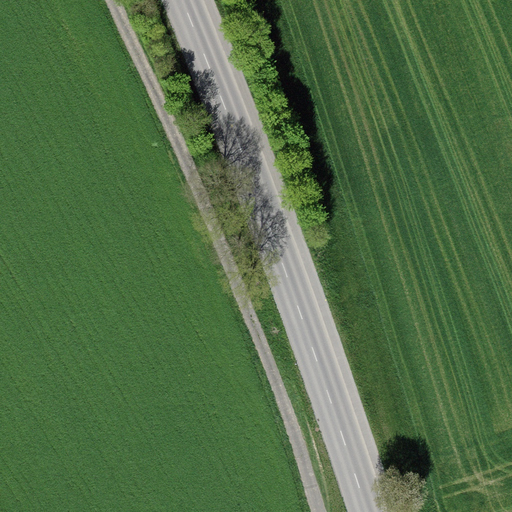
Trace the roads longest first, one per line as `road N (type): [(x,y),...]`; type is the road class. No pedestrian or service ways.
road 1 (track): [(318,511),(284,405),(107,0)]
road 2 (tertiary): [(181,0),(364,511)]
